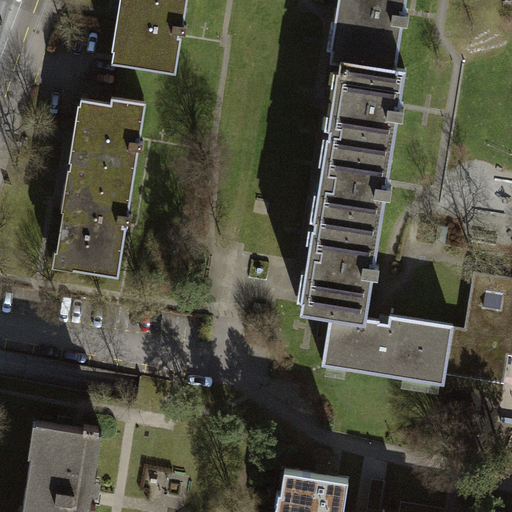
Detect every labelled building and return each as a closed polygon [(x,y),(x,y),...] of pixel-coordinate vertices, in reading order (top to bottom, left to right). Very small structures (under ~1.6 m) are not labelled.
[(184,28),(188,0),(122,0),(112,64),(176,74),(182,40),(186,41),(188,29),(184,28)] [(343,0),(334,60),(345,62),(397,70),(404,27),(410,28),(412,17),(406,16),(408,0),(343,0)] [(345,62),(333,137),(394,147),(398,121),(405,122),(407,112),(400,111),(406,72),(397,70),(345,62)] [(82,101),(72,167),(104,173),(104,180),(134,185),(139,153),(144,154),(146,144),(141,143),(147,105),(114,100),(113,106),(82,101)] [(333,137),(319,227),(380,237),(386,201),(392,202),(394,191),(387,190),(394,147),(333,137)] [(129,216),(134,185),(104,180),(104,173),(72,167),(56,268),(119,278),(127,228),(132,229),(134,217),(129,216)] [(375,268),(380,237),(319,227),(310,285),(305,315),(327,319),(366,325),(371,295),(373,280),(380,281),(382,269),(375,268)] [(450,331),(443,375),(505,385),(509,357),(511,357),(511,281),(476,276),(467,334),(450,331)] [(327,319),(319,371),(322,371),(321,380),(343,384),(345,375),(399,384),(398,393),(435,399),(437,390),(441,390),(443,375),(450,331),(388,321),(387,328),(366,325),(327,319)] [(21,506),(19,511),(97,511),(98,507),(91,506),(93,493),(100,494),(102,479),(95,478),(102,432),(33,421),(28,455),(33,456),(25,506),(21,506)] [(340,511),(346,482),(285,472),(282,490),(278,490),(275,508),(287,510),(286,511),(340,511)]
